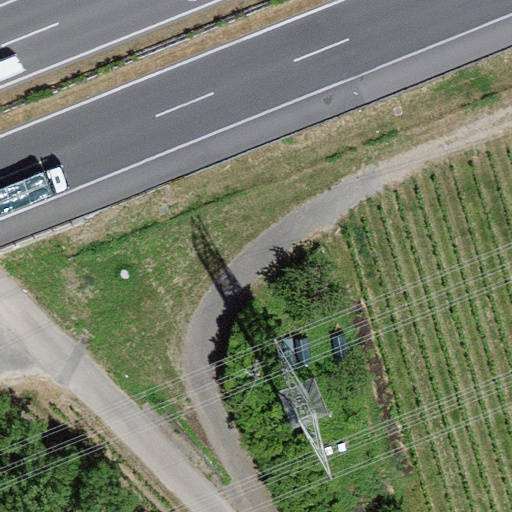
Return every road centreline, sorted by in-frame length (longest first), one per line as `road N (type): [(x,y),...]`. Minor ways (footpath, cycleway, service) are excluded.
road 1 (motorway): [(0,177),(446,0)]
road 2 (track): [(0,291),(218,511)]
road 3 (motorway): [(118,0),(0,47)]
